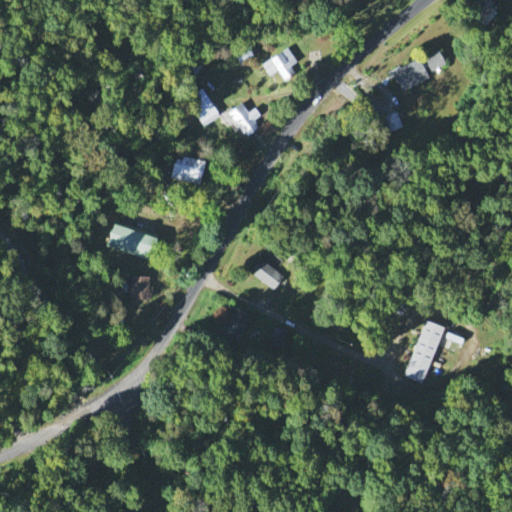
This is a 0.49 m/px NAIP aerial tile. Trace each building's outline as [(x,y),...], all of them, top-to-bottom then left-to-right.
[(498,9),(488,0),(484,0),(473,13),(485,24),(498,9)] [(289,64),(296,60),(286,45),(261,62),(269,74),(277,69),(283,79),(294,72),(289,64)] [(429,70),(444,62),(437,49),(422,57),(429,70)] [(391,70),(401,90),(427,76),(417,56),(391,70)] [(218,116),(204,87),(188,94),(202,123),(218,116)] [(253,105),(247,110),(240,100),(219,115),(226,124),(233,119),(244,135),(258,125),(253,118),(259,114),(253,105)] [(204,160),(175,153),(169,176),(198,183),(204,160)] [(155,237),(111,222),(104,244),(148,258),(155,237)] [(250,271),(272,288),(283,274),(261,258),(250,271)] [(151,298),(151,283),(148,283),(148,275),(128,274),(128,297),(151,298)] [(250,312),(235,306),(226,326),(240,333),(250,312)] [(420,382),(443,326),(424,319),(402,374),(420,382)] [(286,329),(272,325),(268,343),(282,346),(286,329)]
